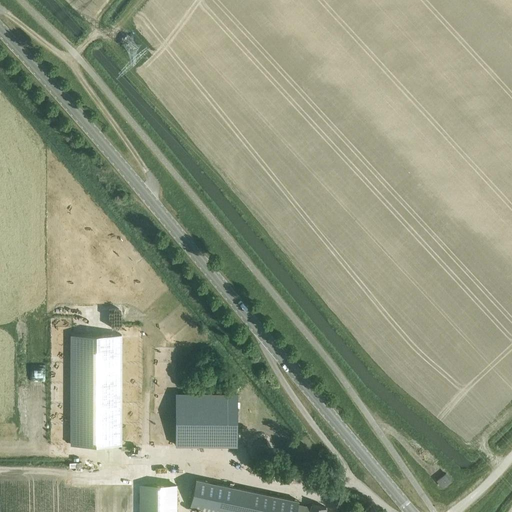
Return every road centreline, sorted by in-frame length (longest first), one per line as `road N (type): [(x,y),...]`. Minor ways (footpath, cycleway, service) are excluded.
road 1 (secondary): [(411,511),(0,31)]
road 2 (track): [(147,198),(153,183),(74,74),(75,55),(94,35)]
road 3 (track): [(165,472),(0,472)]
